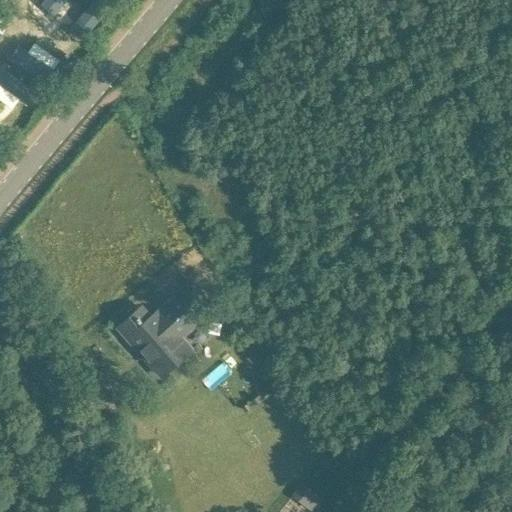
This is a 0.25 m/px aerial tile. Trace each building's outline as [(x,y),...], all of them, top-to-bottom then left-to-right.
[(46,0),(58,10),(67,0),(46,0)] [(101,0),(94,0),(74,24),(86,34),(110,7),(101,0)] [(18,45),(9,58),(44,82),(53,69),(28,52),(18,45)] [(1,67),(0,68),(0,85),(19,99),(27,104),(36,92),(1,67)] [(215,308),(205,296),(192,281),(143,324),(134,313),(119,327),(162,376),(192,349),(181,337),(215,308)] [(277,511),(312,511),(322,501),(301,483),(277,511)]
